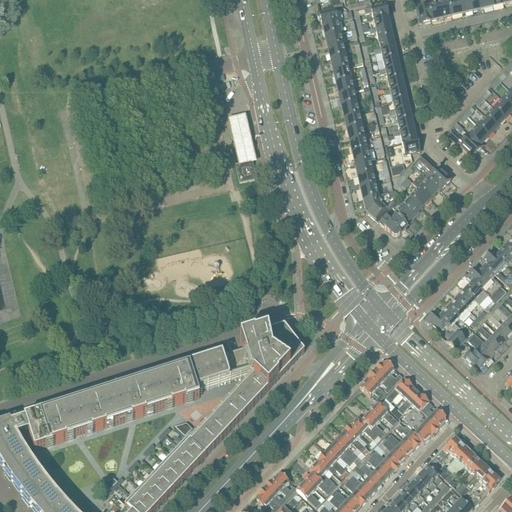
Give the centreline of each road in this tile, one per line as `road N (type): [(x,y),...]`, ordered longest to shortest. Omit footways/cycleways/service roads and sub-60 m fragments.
road 1 (secondary): [(241,0),(288,192),(323,265),(365,321)]
road 2 (residential): [(0,409),(280,317),(271,299)]
road 3 (secondary): [(329,232),(298,152),(265,0)]
road 4 (residential): [(320,369),(299,370),(166,511)]
road 5 (residential): [(471,185),(425,144),(393,0)]
road 6 (secondary): [(511,433),(390,318)]
road 7 (tertiary): [(486,205),(380,307)]
road 8 (residential): [(325,138),(294,0)]
road 9 (tertiary): [(198,511),(289,414)]
road 10 (unclassified): [(462,416),(374,511)]
road 11 (residential): [(241,500),(296,441),(307,401)]
road 12 (secondary): [(375,332),(462,416)]
